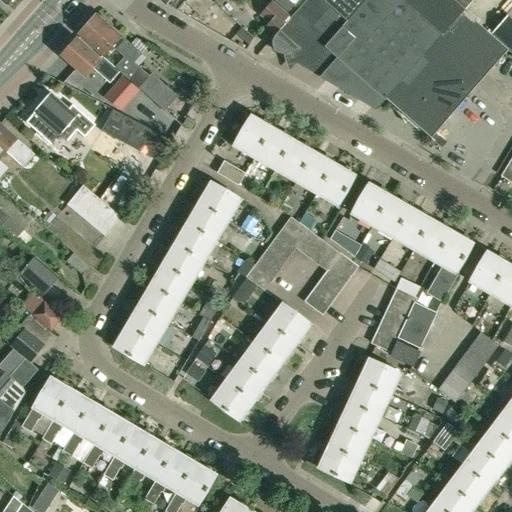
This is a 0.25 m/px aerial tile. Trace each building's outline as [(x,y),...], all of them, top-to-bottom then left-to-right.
[(161,0),(165,3),(178,10),(185,2),(202,17),(214,3),(210,0),(161,0)] [(305,0),(274,36),(272,41),(272,47),(276,52),(281,55),(287,54),(292,51),(295,63),(320,78),(337,58),(384,100),(386,99),(431,138),(508,49),(464,10),(463,9),(452,0),(365,0),(347,21),(343,17),(343,16),(324,0),(305,0)] [(287,13),(294,5),(289,0),(276,0),(275,2),(287,13)] [(324,0),(343,16),(343,17),(347,21),(365,0),(324,0)] [(452,0),(463,9),(464,10),(472,0),(452,0)] [(275,2),(273,1),(261,14),(270,22),(266,27),(274,34),(290,16),(287,13),(275,2)] [(134,62),(142,53),(121,36),(96,14),(79,34),(103,55),(111,45),(124,56),(114,67),(120,72),(120,71),(130,80),(140,68),(134,62)] [(100,59),(91,51),(76,37),(61,54),(87,76),(94,68),(110,82),(120,72),(114,67),(102,56),(100,59)] [(149,76),(140,68),(130,80),(139,88),(149,76)] [(139,88),(164,110),(177,96),(151,74),(149,76),(139,88)] [(125,76),(106,97),(121,110),(140,89),(125,76)] [(79,110),(75,114),(51,93),(34,112),(26,122),(51,144),(60,134),(69,123),(85,137),(95,124),(79,110)] [(160,162),(170,145),(173,141),(113,109),(101,131),(160,162)] [(261,145),(270,127),(251,116),(233,145),(254,157),(261,145)] [(35,154),(10,132),(0,123),(0,158),(6,151),(24,167),(35,154)] [(275,169),(292,140),(270,127),(261,145),(254,157),(262,162),(275,169)] [(296,182),(312,151),(292,140),(275,169),(296,182)] [(317,194),(333,163),(312,151),(296,182),(317,194)] [(511,183),(511,181),(511,156),(501,176),(511,183)] [(238,185),(245,174),(224,161),(217,173),(238,185)] [(333,163),(317,194),(337,206),(355,176),(333,163)] [(240,199),(228,192),(211,182),(199,202),(228,220),(240,199)] [(372,225),(389,196),(368,184),(351,213),(372,225)] [(67,204),(105,237),(121,217),(83,185),(67,204)] [(393,237),(410,208),(389,196),(372,225),(393,237)] [(216,240),(228,220),(199,202),(187,223),(216,240)] [(246,214),(257,220),(260,215),(257,209),(251,206),(246,214)] [(0,226),(17,241),(25,232),(15,223),(2,211),(2,210),(0,208),(0,226)] [(414,249),(431,220),(410,208),(393,237),(414,249)] [(303,216),(299,223),(309,230),(315,220),(304,214),(303,216)] [(291,217),(284,226),(302,239),(309,230),(299,223),(291,217)] [(435,261),(452,232),(431,220),(414,249),(435,261)] [(204,261),(216,240),(187,223),(175,244),(204,261)] [(295,249),(302,239),(284,226),(277,236),(295,249)] [(309,230),(302,239),(295,249),(306,256),(319,238),(309,230)] [(455,274),(463,261),(473,244),(452,232),(435,261),(441,264),(426,291),(433,295),(441,300),(456,274),(455,274)] [(277,236),(269,246),(288,259),(295,249),(277,236)] [(319,238),(306,256),(316,264),(329,245),(319,238)] [(192,282),(204,261),(175,244),(163,264),(192,282)] [(354,257),(366,263),(373,251),(362,244),(354,257)] [(329,245),(316,264),(326,272),(333,263),(340,253),(329,245)] [(269,246),(262,257),(280,270),(288,259),(269,246)] [(491,294),(508,264),(486,252),(469,281),(491,294)] [(340,253),(333,263),(350,276),(357,266),(340,253)] [(90,267),(74,254),(67,262),(83,275),(90,267)] [(58,276),(36,256),(20,274),(43,294),(58,276)] [(262,257),(254,267),(273,281),(280,270),(262,257)] [(246,259),(239,270),(246,276),(254,265),(246,259)] [(392,279),(396,281),(399,275),(401,272),(382,261),(377,270),(392,279)] [(333,263),(326,272),(326,273),(343,286),(350,276),(333,263)] [(180,302),(192,282),(163,264),(150,285),(180,302)] [(511,305),(511,266),(508,264),(491,294),(511,305)] [(254,267),(246,278),(265,291),(273,281),(254,267)] [(326,273),(319,282),(336,295),(343,286),(326,273)] [(396,290),(416,299),(422,287),(402,277),(396,290)] [(319,282),(312,292),(329,305),(336,295),(319,282)] [(168,323),(180,302),(150,285),(138,306),(168,323)] [(242,302),(248,295),(240,288),(233,296),(242,302)] [(227,293),(222,290),(220,289),(216,296),(223,300),(227,293)] [(396,290),(391,301),(411,310),(414,303),(416,299),(396,290)] [(312,292),(304,302),(322,315),(329,305),(312,292)] [(430,303),(427,310),(435,314),(441,300),(433,295),(430,303)] [(50,330),(60,319),(37,299),(27,310),(50,330)] [(204,318),(209,321),(210,321),(218,308),(207,301),(199,314),(202,316),(204,318)] [(391,301),(386,311),(406,320),(411,310),(391,301)] [(269,323),(296,343),(310,323),(283,303),(269,323)] [(401,331),(397,338),(419,348),(435,314),(427,310),(414,303),(411,310),(406,320),(401,331)] [(155,344),(168,323),(138,306),(126,326),(155,344)] [(386,311),(381,322),(401,331),(406,320),(386,311)] [(0,336),(25,358),(29,362),(43,345),(42,344),(50,334),(28,316),(19,326),(24,330),(15,341),(0,328),(0,336)] [(381,322),(376,333),(396,342),(397,338),(401,331),(381,322)] [(281,362),(296,343),(269,323),(254,342),(281,362)] [(511,348),(511,325),(502,342),(511,348)] [(143,364),(155,344),(126,326),(114,347),(143,364)] [(191,336),(198,340),(202,333),(195,329),(191,336)] [(480,332),(473,342),(491,355),(498,346),(480,332)] [(376,333),(371,344),(392,353),(397,342),(396,342),(376,333)] [(267,382),(281,362),(254,342),(240,361),(267,382)] [(397,342),(392,353),(390,357),(412,367),(419,353),(397,342)] [(491,355),(473,342),(466,351),(484,365),(491,355)] [(196,358),(208,366),(216,353),(204,345),(196,358)] [(495,360),(503,366),(511,355),(504,349),(495,360)] [(484,365),(466,351),(459,361),(477,375),(484,365)] [(9,376),(23,388),(38,369),(29,362),(25,358),(9,376)] [(358,381),(390,395),(400,374),(368,359),(358,381)] [(253,401),(267,382),(240,361),(226,381),(253,401)] [(459,361),(452,371),(470,384),(477,375),(459,361)] [(204,371),(193,364),(190,367),(186,374),(198,381),(204,371)] [(470,384),(452,371),(444,380),(462,394),(470,384)] [(23,395),(23,389),(5,373),(0,378),(0,400),(13,412),(23,395)] [(54,419),(71,390),(50,378),(22,426),(31,432),(38,419),(40,419),(50,425),(54,419)] [(462,394),(444,380),(437,390),(455,403),(462,394)] [(239,421),(253,401),(226,381),(211,400),(239,421)] [(380,417),(390,395),(358,381),(348,403),(380,417)] [(74,431),(92,402),(71,390),(54,419),(50,425),(42,438),(51,444),(59,431),(60,431),(64,425),(74,431)] [(470,396),(464,392),(458,401),(464,405),(470,396)] [(442,414),(448,402),(440,398),(437,397),(432,409),(437,411),(442,414)] [(0,433),(13,412),(0,400),(0,433)] [(95,443),(112,414),(92,402),(74,431),(63,450),(72,456),(79,443),(81,443),(84,437),(95,443)] [(457,402),(445,417),(452,423),(464,408),(457,402)] [(370,439),(380,417),(348,403),(338,424),(370,439)] [(511,443),(511,413),(506,409),(492,428),(511,443)] [(115,455),(133,426),(112,414),(95,443),(83,462),(92,468),(100,455),(101,456),(105,449),(115,455)] [(428,424),(429,421),(417,415),(410,429),(423,435),(428,424)] [(360,460),(370,439),(338,424),(328,446),(360,460)] [(136,467),(154,438),(133,426),(115,455),(104,474),(113,480),(120,467),(121,468),(125,461),(136,467)] [(20,432),(11,427),(2,444),(11,449),(20,432)] [(504,467),(511,457),(511,443),(492,428),(477,447),(504,467)] [(156,479),(174,451),(154,438),(136,467),(124,487),(133,492),(141,479),(142,480),(146,473),(156,479)] [(401,452),(413,457),(418,446),(406,441),(401,451),(401,452)] [(350,482),(360,460),(328,446),(318,468),(350,482)] [(490,486),(504,467),(477,447),(463,466),(490,486)] [(177,491),(195,463),(174,451),(156,479),(145,499),(154,504),(161,491),(162,492),(166,485),(177,491)] [(63,484),(71,471),(56,462),(51,469),(48,475),(63,484)] [(198,504),(205,492),(215,475),(195,463),(177,491),(165,511),(167,511),(176,511),(182,503),(183,504),(187,497),(198,504)] [(475,505),(490,486),(463,466),(448,485),(475,505)] [(415,485),(422,475),(413,469),(406,478),(415,485)] [(414,486),(405,479),(396,492),(404,499),(414,486)] [(107,489),(98,484),(91,496),(100,501),(107,489)] [(444,511),(470,511),(475,505),(448,485),(434,504),(444,511)] [(120,511),(128,500),(119,495),(112,507),(119,511),(120,511)] [(40,496),(32,508),(37,511),(46,511),(51,504),(40,496)] [(249,511),(250,511),(229,499),(221,511),(249,511)]
